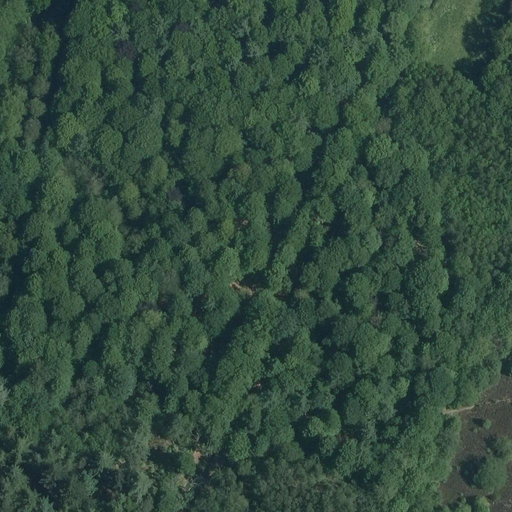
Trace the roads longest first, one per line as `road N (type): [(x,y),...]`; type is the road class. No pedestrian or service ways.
road 1 (track): [(511,114),(275,0)]
road 2 (unclassified): [(0,241),(50,0)]
